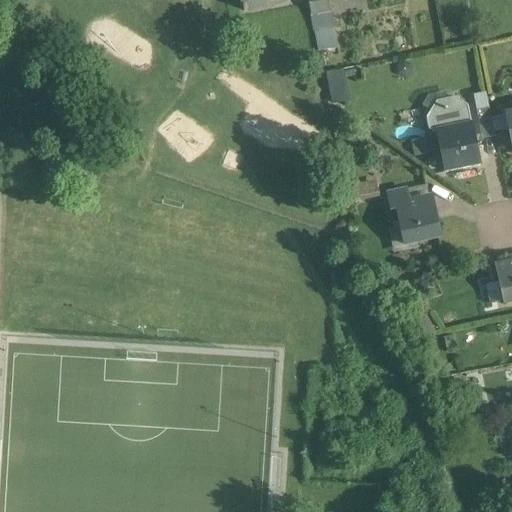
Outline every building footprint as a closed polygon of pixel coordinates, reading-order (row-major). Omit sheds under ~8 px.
[(240,0),(243,14),(265,10),(262,0),(240,0)] [(329,0),(308,0),(311,16),(310,16),(314,34),(336,29),(329,0)] [(345,69),(329,72),(335,104),(350,102),(345,69)] [(455,98),(453,101),(448,109),(447,109),(444,109),(445,111),(429,114),(426,119),(429,130),(433,133),(437,133),(445,173),(479,165),(468,107),(455,98)] [(494,134),(491,119),(489,109),(476,112),(482,136),(494,134)] [(509,131),(506,116),(491,119),(494,134),(509,131)] [(432,137),(412,142),(416,157),(437,152),(432,137)] [(346,191),(349,204),(377,197),(374,184),(346,191)] [(410,204),(430,199),(428,187),(407,191),(410,204)] [(397,207),(410,204),(407,191),(388,195),(392,212),(398,210),(397,207)] [(410,204),(397,207),(398,210),(405,243),(438,236),(430,199),(410,204)] [(511,263),(497,267),(505,302),(511,299),(511,263)]
